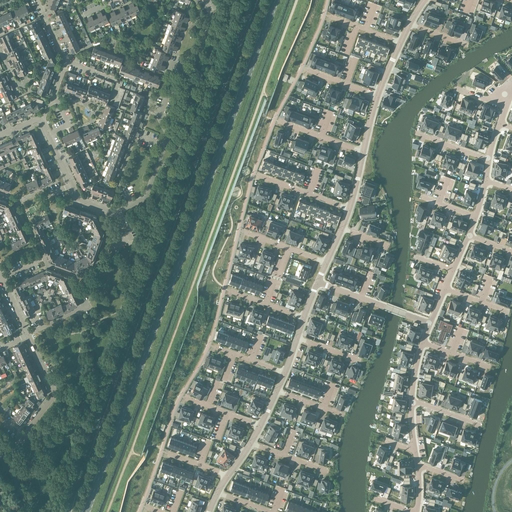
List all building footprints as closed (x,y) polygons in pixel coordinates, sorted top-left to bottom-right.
[(330,6),(329,9),(330,9),(329,10),(335,12),(339,1),(335,0),(333,0),(332,2),(331,5),(331,6),(330,6)] [(403,3),(402,7),(409,9),(410,5),(414,7),(416,1),(413,0),(404,0),(404,4),(403,3)] [(479,4),(476,10),(485,13),(486,11),(489,1),(487,0),(483,0),(482,2),(482,3),(482,4),(481,5),(479,4)] [(57,5),(48,1),(47,4),(49,4),(48,7),(52,9),(55,10),(57,5)] [(339,1),(335,12),(340,14),(344,3),(339,1)] [(485,13),(490,15),(494,16),(496,10),(493,9),(493,8),(493,7),(494,6),(494,7),(494,6),(495,3),(490,1),(489,1),(486,11),(485,13)] [(23,6),(20,7),(24,15),(29,13),(27,9),(30,7),(27,2),(22,4),(23,6)] [(133,3),(131,4),(136,15),(141,13),(137,5),(135,6),(133,3)] [(344,3),(340,14),(345,16),(349,5),(344,3)] [(130,8),(128,9),(131,17),(136,15),(131,4),(129,5),(130,8)] [(349,5),(345,16),(350,17),(350,18),(354,7),(349,5)] [(498,10),(495,16),(498,17),(498,18),(504,21),(505,20),(509,8),(505,6),(504,7),(502,6),(501,11),(498,10)] [(17,7),(15,8),(19,18),(24,15),(20,7),(18,9),(17,7)] [(124,7),(122,8),(127,19),(131,17),(128,9),(125,10),(124,7)] [(354,7),(350,18),(355,20),(357,15),(360,16),(363,8),(360,7),(359,8),(354,7)] [(13,10),(11,12),(14,20),(19,18),(15,8),(13,9),(13,10)] [(121,12),(119,13),(122,21),(127,19),(122,8),(119,9),(121,12)] [(7,11),(5,12),(9,22),(10,22),(11,22),(12,22),(14,22),(14,20),(11,12),(8,13),(7,11)] [(115,11),(112,12),(118,23),(122,21),(119,13),(116,15),(115,11)] [(177,11),(175,16),(188,20),(189,18),(184,16),(185,14),(177,11)] [(426,12),(423,17),(426,19),(425,23),(430,25),(435,13),(429,11),(428,13),(426,12)] [(4,15),(1,16),(5,25),(5,24),(6,24),(7,25),(9,24),(9,22),(5,12),(3,13),(4,15)] [(55,19),(56,21),(65,17),(63,12),(58,14),(55,15),(56,18),(55,19)] [(101,12),(99,13),(104,24),(109,22),(106,14),(103,15),(101,12)] [(118,23),(112,12),(110,13),(112,17),(109,18),(113,26),(118,23)] [(99,17),(96,19),(100,26),(104,24),(99,13),(97,14),(99,17)] [(389,15),(387,21),(400,25),(399,25),(401,20),(397,18),(398,15),(392,13),(391,16),(389,15)] [(435,13),(430,25),(436,27),(437,23),(440,24),(442,18),(440,17),(440,15),(435,13)] [(92,16),(90,17),(95,28),(100,26),(96,19),(94,20),(92,16)] [(58,22),(60,25),(67,21),(65,17),(56,21),(57,23),(58,22)] [(95,28),(90,17),(88,18),(89,22),(87,23),(90,31),(95,28)] [(448,20),(445,27),(449,28),(449,29),(448,32),(449,33),(452,35),(453,34),(457,24),(458,24),(459,21),(453,19),(452,22),(448,20)] [(29,24),(32,29),(40,26),(38,21),(38,20),(37,21),(29,24)] [(173,20),(171,25),(185,30),(185,28),(181,26),(182,23),(173,20)] [(59,28),(60,30),(69,26),(67,21),(60,25),(61,27),(59,28)] [(387,21),(385,26),(387,27),(386,31),(392,33),(393,29),(398,31),(400,25),(387,21)] [(472,23),(470,31),(473,32),(470,38),(473,39),(478,41),(479,39),(480,40),(482,35),(480,35),(482,30),(475,27),(476,24),(472,23)] [(457,24),(453,34),(454,35),(454,34),(459,36),(460,33),(461,32),(464,33),(466,27),(458,24),(457,24)] [(32,29),(34,34),(42,30),(40,26),(32,29)] [(63,32),(64,34),(72,31),(69,26),(60,30),(61,32),(63,32)] [(325,29),(323,35),(325,36),(324,39),(330,41),(330,40),(335,28),(329,26),(328,28),(328,30),(325,29)] [(335,28),(330,40),(336,42),(337,40),(339,41),(342,35),(339,34),(339,33),(340,30),(335,28)] [(34,34),(36,39),(44,35),(42,30),(34,34)] [(170,30),(168,35),(181,40),(182,37),(177,36),(178,33),(170,30)] [(63,37),(65,40),(74,35),(72,31),(64,34),(65,37),(63,37)] [(0,40),(1,43),(10,39),(7,34),(0,37),(0,40)] [(36,39),(39,44),(47,40),(44,35),(36,39)] [(67,41),(68,43),(76,40),(74,35),(65,40),(66,42),(67,41)] [(412,35),(408,49),(413,51),(415,47),(417,48),(420,43),(417,42),(418,37),(412,35)] [(361,47),(364,39),(358,37),(355,45),(361,47)] [(1,48),(2,49),(12,44),(10,39),(1,43),(3,46),(2,46),(1,48)] [(166,39),(164,44),(178,49),(178,47),(174,45),(175,43),(166,39)] [(366,49),(369,41),(364,39),(361,47),(366,49)] [(39,44),(41,49),(49,45),(47,40),(39,44)] [(68,47),(69,49),(78,45),(76,40),(68,43),(69,46),(68,47)] [(424,49),(423,52),(429,55),(430,52),(434,54),(436,48),(432,47),(432,45),(433,42),(432,42),(430,41),(431,41),(430,41),(429,41),(429,40),(429,41),(427,40),(427,41),(427,42),(426,42),(426,43),(427,43),(425,46),(424,49)] [(371,51),(374,42),(369,41),(366,49),(371,51)] [(376,53),(379,44),(374,42),(371,51),(376,53)] [(6,53),(14,49),(12,44),(2,49),(2,50),(4,51),(4,50),(6,53)] [(178,49),(164,44),(163,49),(171,52),(172,50),(177,51),(178,49)] [(381,55),(384,46),(379,44),(376,53),(381,55)] [(41,49),(43,54),(51,50),(49,45),(41,49)] [(78,45),(69,49),(70,51),(71,50),(73,53),(80,49),(78,45)] [(389,48),(384,46),(381,55),(386,56),(389,48)] [(91,55),(96,57),(99,48),(97,47),(97,49),(94,48),(91,55)] [(439,48),(437,55),(443,57),(442,59),(450,61),(452,58),(454,58),(455,54),(453,54),(455,50),(447,47),(445,51),(439,48)] [(9,54),(10,57),(19,53),(16,48),(14,49),(6,53),(7,55),(9,54)] [(157,49),(155,54),(169,59),(169,57),(165,55),(166,52),(157,49)] [(45,59),(47,58),(53,55),(51,50),(43,54),(45,59)] [(101,59),(106,61),(109,51),(107,50),(106,52),(104,51),(101,59)] [(7,62),(8,64),(21,58),(19,53),(10,57),(12,60),(7,62)] [(312,53),(310,59),(312,60),(311,65),(316,67),(320,56),(315,54),(312,53)] [(110,63),(115,64),(119,55),(116,54),(116,56),(113,55),(110,63)] [(48,63),(46,66),(53,69),(55,64),(54,61),(56,60),(53,55),(47,58),(49,63),(48,63)] [(320,56),(316,67),(321,69),(325,58),(320,56)] [(13,64),(15,67),(23,63),(21,58),(8,64),(9,66),(13,64)] [(325,58),(321,69),(326,71),(329,62),(330,62),(330,60),(325,58)] [(154,59),(152,64),(165,68),(166,66),(161,64),(162,62),(154,59)] [(406,66),(412,68),(411,70),(415,72),(416,70),(417,70),(420,71),(422,66),(419,64),(420,62),(414,59),(414,60),(414,59),(413,62),(409,61),(408,63),(407,63),(406,66)] [(329,62),(326,71),(331,72),(331,73),(334,64),(330,62),(329,62)] [(499,80),(505,75),(500,70),(503,68),(497,62),(495,64),(496,66),(491,71),(499,80)] [(12,72),(13,74),(25,68),(23,63),(15,67),(16,70),(12,72)] [(119,73),(124,75),(128,65),(126,64),(125,66),(122,65),(119,73)] [(165,68),(152,64),(150,69),(158,72),(159,69),(164,71),(165,68)] [(334,64),(331,73),(336,75),(338,69),(341,71),(343,65),(340,64),(339,66),(334,64)] [(366,68),(364,74),(376,78),(376,77),(377,77),(378,74),(378,73),(375,72),(374,71),(375,67),(370,65),(368,69),(366,68)] [(46,66),(45,72),(53,75),(55,69),(53,69),(46,66)] [(25,68),(13,74),(14,76),(18,74),(19,77),(28,73),(25,68)] [(129,77),(134,78),(137,69),(135,68),(135,69),(132,68),(129,77)] [(139,80),(144,82),(147,72),(145,71),(144,73),(142,72),(139,80)] [(45,72),(43,77),(51,80),(53,75),(45,72)] [(400,75),(396,74),(396,76),(395,76),(393,80),(404,84),(406,78),(406,77),(407,74),(401,72),(400,75)] [(364,74),(362,80),(364,80),(363,83),(369,85),(370,82),(371,83),(374,84),(376,78),(364,74)] [(148,84),(153,85),(157,76),(154,75),(154,76),(151,75),(148,84)] [(491,79),(488,78),(487,80),(475,76),(472,84),(484,88),(486,84),(489,85),(491,79)] [(0,81),(0,87),(7,84),(6,81),(10,79),(9,77),(0,81)] [(43,77),(41,82),(49,85),(51,80),(43,77)] [(300,81),(298,87),(302,89),(301,91),(306,93),(311,81),(306,79),(305,81),(304,83),(300,81)] [(404,84),(393,80),(392,85),(391,87),(395,89),(394,92),(400,94),(401,91),(402,91),(404,84)] [(311,81),(306,93),(314,97),(318,89),(315,88),(316,87),(317,84),(311,81)] [(41,82),(39,87),(47,90),(49,85),(41,82)] [(64,92),(70,94),(73,85),(68,83),(67,86),(64,92)] [(0,87),(0,89),(1,92),(14,87),(13,85),(9,87),(7,84),(0,87)] [(87,95),(92,97),(96,86),(90,84),(88,91),(87,95)] [(78,87),(73,85),(70,94),(75,95),(78,87)] [(92,97),(97,99),(100,90),(101,88),(96,86),(92,97)] [(1,92),(4,97),(12,94),(11,91),(15,89),(14,87),(1,92)] [(47,90),(39,87),(37,92),(45,95),(47,90)] [(75,95),(80,97),(83,89),(78,87),(75,95)] [(325,91),(323,97),(326,98),(324,101),(330,103),(335,90),(329,88),(328,91),(328,92),(325,91)] [(85,99),(87,95),(88,91),(83,89),(80,97),(85,99)] [(97,99),(102,101),(105,92),(100,90),(97,99)] [(335,90),(330,103),(336,105),(337,102),(340,103),(342,97),(339,96),(340,95),(341,92),(335,90)] [(105,92),(102,101),(107,103),(110,94),(105,92)] [(442,100),(440,106),(447,108),(448,105),(451,106),(453,100),(450,99),(451,96),(449,96),(449,95),(448,95),(448,94),(448,95),(446,94),(445,94),(444,93),(443,96),(442,95),(441,99),(442,100)] [(12,94),(4,97),(6,102),(19,97),(18,94),(13,96),(12,94)] [(136,94),(134,99),(143,102),(145,97),(136,94)] [(382,102),(381,105),(382,105),(381,106),(392,110),(394,105),(398,107),(401,99),(390,95),(388,100),(384,99),(383,102),(382,102)] [(345,98),(342,106),(346,107),(349,108),(348,112),(352,114),(354,110),(359,98),(358,98),(353,96),(352,99),(351,100),(349,99),(345,98)] [(359,98),(354,110),(360,112),(361,110),(365,112),(367,105),(363,104),(363,103),(364,100),(363,99),(364,99),(360,97),(360,98),(359,98)] [(36,103),(32,105),(31,105),(35,112),(40,109),(39,107),(41,106),(43,101),(37,98),(36,102),(36,103)] [(457,103),(455,109),(458,110),(458,111),(464,113),(464,112),(468,100),(464,98),(464,100),(462,99),(460,104),(457,103)] [(134,99),(132,104),(141,107),(143,102),(134,99)] [(468,100),(464,112),(472,115),(475,109),(472,108),(473,103),(472,103),(472,101),(468,100)] [(31,103),(26,106),(31,116),(32,115),(32,114),(32,113),(35,112),(31,105),(32,105),(31,103)] [(107,104),(105,109),(113,112),(114,109),(116,110),(118,108),(119,106),(113,104),(113,106),(107,104)] [(130,109),(135,111),(139,112),(141,107),(132,104),(130,109)] [(478,110),(476,116),(479,117),(479,118),(485,120),(489,108),(488,108),(489,107),(483,105),(481,111),(478,110)] [(26,106),(21,108),(25,116),(28,115),(28,116),(29,116),(31,116),(26,106)] [(286,106),(284,112),(287,113),(285,118),(290,120),(293,111),(294,111),(294,109),(289,107),(286,106)] [(489,108),(485,120),(491,122),(492,119),(494,116),(493,116),(495,109),(490,107),(490,108),(489,108)] [(21,108),(16,110),(21,120),(22,120),(22,118),(22,117),(25,116),(21,108)] [(105,109),(103,114),(111,117),(113,112),(105,109)] [(16,110),(11,112),(15,121),(18,119),(18,120),(20,121),(21,120),(16,110)] [(298,113),(295,121),(300,123),(304,112),(299,110),(298,112),(298,113)] [(135,111),(133,116),(141,119),(143,113),(139,112),(135,111)] [(293,111),(290,120),(295,121),(298,113),(298,112),(294,111),(293,111)] [(15,121),(11,112),(6,115),(11,125),(12,124),(13,123),(12,122),(15,121)] [(304,112),(300,123),(305,125),(309,114),(304,112)] [(103,114),(101,119),(109,123),(111,117),(103,114)] [(309,114),(305,125),(311,127),(313,122),(315,123),(317,117),(315,116),(309,114)] [(133,116),(131,121),(139,124),(141,119),(133,116)] [(423,116),(420,122),(423,123),(421,129),(425,131),(425,130),(427,131),(432,118),(426,116),(426,117),(423,116)] [(432,118),(427,131),(431,133),(432,132),(434,132),(436,127),(439,129),(441,123),(438,122),(438,121),(432,118)] [(109,123),(101,119),(99,125),(101,126),(107,128),(109,123)] [(348,123),(346,129),(359,134),(360,129),(361,127),(353,124),(354,121),(348,119),(347,122),(348,123)] [(131,121),(129,126),(137,129),(139,124),(131,121)] [(448,123),(443,136),(448,138),(450,138),(454,126),(448,123)] [(129,126),(127,131),(136,134),(137,129),(129,126)] [(454,126),(450,138),(451,139),(456,141),(461,128),(454,126)] [(98,127),(93,129),(97,137),(102,135),(99,130),(98,127)] [(90,131),(88,131),(92,140),(97,137),(93,129),(90,131)] [(342,135),(341,138),(347,140),(348,137),(356,140),(356,138),(357,138),(359,134),(346,129),(343,136),(342,135)] [(78,130),(73,132),(76,141),(82,138),(78,130)] [(127,131),(124,130),(123,133),(124,133),(123,135),(134,139),(135,136),(136,137),(137,134),(136,134),(127,131)] [(88,131),(86,132),(83,134),(87,142),(92,140),(88,131)] [(278,131),(274,144),(280,146),(281,143),(284,144),(285,138),(283,137),(283,136),(284,133),(283,133),(283,132),(279,131),(279,132),(278,131)] [(474,134),(473,137),(474,138),(486,142),(486,141),(487,141),(489,136),(486,135),(487,133),(482,131),(482,133),(476,132),(475,134),(474,134)] [(16,136),(17,138),(19,143),(20,143),(27,140),(28,142),(30,141),(33,148),(34,148),(39,146),(41,145),(38,140),(36,141),(33,133),(31,134),(30,132),(22,135),(21,133),(16,136)] [(73,132),(68,135),(72,143),(76,141),(73,132)] [(72,143),(68,135),(63,137),(65,143),(66,145),(72,143)] [(126,144),(128,145),(129,143),(127,142),(128,139),(117,135),(115,140),(126,144)] [(17,138),(12,140),(16,148),(21,145),(20,143),(19,143),(17,138)] [(293,141),(291,147),(293,148),(293,150),(298,152),(303,140),(297,138),(296,141),(295,142),(293,141)] [(474,138),(472,143),(484,148),(484,146),(485,146),(486,143),(486,142),(474,138)] [(12,140),(7,142),(12,152),(17,149),(16,148),(12,140)] [(113,145),(125,149),(126,144),(115,140),(113,145)] [(303,140),(298,152),(304,154),(305,152),(307,153),(309,147),(307,146),(307,145),(308,142),(303,140)] [(2,144),(7,154),(12,152),(7,142),(2,144)] [(111,150),(124,155),(125,153),(123,152),(125,149),(113,145),(111,150)] [(418,149),(416,155),(425,158),(425,159),(429,148),(428,147),(428,146),(425,145),(424,146),(423,145),(421,150),(418,149)] [(41,151),(39,146),(34,148),(33,148),(31,149),(33,154),(41,151)] [(317,150),(315,155),(323,158),(324,158),(327,148),(322,146),(321,149),(320,151),(317,150)] [(425,158),(424,159),(430,162),(435,149),(430,147),(429,148),(425,159),(425,158)] [(323,158),(322,161),(332,164),(335,156),(331,154),(332,153),(333,150),(327,148),(324,158),(323,158)] [(124,155),(111,150),(110,155),(112,156),(121,159),(122,156),(123,157),(124,155)] [(43,155),(41,151),(33,154),(36,159),(43,155)] [(69,158),(71,163),(79,159),(77,154),(69,158)] [(446,155),(442,166),(448,169),(448,167),(452,156),(448,154),(448,155),(446,155)] [(46,160),(43,155),(36,159),(38,164),(46,160)] [(339,158),(337,163),(341,165),(342,163),(346,165),(346,163),(349,164),(348,166),(351,167),(352,165),(353,165),(354,159),(355,159),(354,159),(345,155),(343,159),(342,159),(340,158),(339,158)] [(112,156),(110,161),(119,164),(121,159),(112,156)] [(452,156),(448,167),(454,169),(457,159),(455,158),(456,157),(452,156)] [(71,163),(73,168),(82,164),(79,159),(71,163)] [(48,165),(46,160),(38,164),(40,169),(43,168),(42,168),(48,165)] [(106,165),(109,167),(117,170),(118,167),(120,167),(121,165),(119,164),(110,161),(108,160),(106,165)] [(264,160),(261,168),(266,170),(269,162),(264,160)] [(269,162),(266,170),(271,172),(274,164),(269,162)] [(469,163),(464,174),(470,177),(471,176),(470,176),(475,164),(471,162),(470,163),(469,163)] [(50,164),(48,165),(42,168),(43,168),(46,175),(43,176),(45,178),(38,182),(37,182),(40,187),(39,187),(40,189),(46,187),(45,185),(52,181),(51,179),(54,178),(50,171),(52,170),(50,164)] [(73,168),(76,173),(84,169),(82,164),(73,168)] [(274,164),(271,172),(276,174),(279,166),(274,164)] [(475,164),(470,176),(471,176),(476,178),(480,167),(478,166),(479,165),(475,164)] [(279,166),(276,174),(281,176),(284,167),(279,166)] [(109,167),(107,172),(115,175),(117,170),(109,167)] [(284,167),(281,176),(286,178),(289,169),(284,167)] [(494,168),(494,175),(500,176),(499,177),(503,177),(504,176),(507,177),(508,170),(506,170),(494,168)] [(76,173),(78,178),(86,174),(84,169),(76,173)] [(289,169),(286,178),(291,180),(294,171),(289,169)] [(294,171),(291,180),(296,181),(299,173),(294,171)] [(115,175),(107,172),(105,177),(113,180),(115,175)] [(299,173),(296,181),(302,183),(305,175),(299,173)] [(78,178),(80,183),(87,179),(87,180),(89,179),(86,174),(78,178)] [(418,175),(416,181),(418,182),(416,187),(421,189),(421,187),(430,190),(433,191),(435,185),(424,180),(425,178),(418,175)] [(35,189),(39,187),(40,187),(37,182),(38,182),(36,179),(31,182),(35,189)] [(86,190),(91,191),(93,185),(90,184),(89,184),(87,180),(87,179),(80,183),(83,188),(85,187),(86,190)] [(336,181),(335,187),(347,190),(347,187),(348,187),(349,184),(336,181)] [(6,182),(3,190),(8,192),(11,184),(6,182)] [(30,192),(35,189),(31,182),(26,184),(30,192)] [(375,185),(365,182),(361,194),(365,195),(364,197),(361,204),(364,204),(368,204),(370,199),(369,199),(370,197),(375,185)] [(90,193),(95,195),(99,187),(93,185),(91,191),(90,193)] [(265,187),(263,187),(258,185),(255,197),(262,198),(265,187)] [(95,195),(100,197),(104,189),(99,187),(95,195)] [(265,187),(262,198),(268,200),(271,189),(266,187),(266,188),(265,187)] [(335,187),(333,194),(346,197),(347,194),(346,193),(347,190),(335,187)] [(100,197),(106,199),(109,190),(104,189),(100,197)] [(109,190),(106,199),(111,201),(114,192),(109,190)] [(466,191),(465,197),(475,200),(477,194),(466,191)] [(492,203),(491,205),(497,207),(501,194),(498,193),(497,194),(495,194),(493,199),(492,199),(491,202),(492,203)] [(287,195),(284,194),(283,195),(281,194),(280,199),(277,198),(275,204),(278,205),(278,204),(283,206),(287,195)] [(501,194),(497,207),(502,210),(507,198),(505,197),(505,196),(501,194)] [(287,195),(283,206),(289,208),(288,209),(292,210),(294,204),(291,203),(293,198),(291,197),(291,196),(287,195)] [(465,197),(463,203),(464,203),(464,204),(467,205),(467,204),(474,206),(475,200),(465,197)] [(299,200),(296,209),(301,211),(304,202),(299,201),(299,200)] [(12,204),(7,202),(4,210),(5,210),(5,211),(13,208),(12,205),(12,204)] [(304,202),(301,211),(306,213),(310,204),(304,202)] [(310,204),(306,213),(312,214),(315,206),(310,204)] [(63,213),(68,215),(71,207),(66,205),(63,213)] [(315,206),(312,214),(317,216),(320,208),(315,206)] [(368,208),(360,209),(360,212),(360,213),(361,217),(364,216),(364,217),(364,216),(366,216),(366,220),(376,219),(374,219),(373,213),(376,213),(376,212),(375,212),(374,212),(374,206),(368,206),(368,208)] [(418,213),(416,219),(422,222),(422,221),(425,222),(427,216),(424,215),(426,209),(418,206),(416,212),(418,213)] [(68,215),(73,217),(76,209),(71,207),(68,215)] [(15,213),(13,208),(5,211),(7,216),(15,213)] [(320,208),(317,216),(322,218),(325,210),(320,208)] [(73,217),(78,219),(81,211),(76,209),(73,217)] [(325,210),(322,218),(327,220),(330,212),(325,210)] [(78,219),(83,221),(86,212),(81,211),(78,219)] [(429,216),(427,223),(435,226),(440,213),(436,211),(436,213),(434,212),(432,217),(429,216)] [(83,221),(88,222),(91,214),(86,212),(83,221)] [(330,212),(327,220),(332,222),(335,214),(330,212)] [(17,217),(15,213),(7,216),(10,221),(17,217)] [(440,213),(435,226),(441,228),(441,227),(444,228),(446,222),(444,221),(445,216),(444,216),(444,214),(440,213)] [(89,223),(90,224),(97,220),(96,217),(96,216),(91,214),(88,222),(89,223)] [(335,214),(332,222),(337,224),(340,215),(335,214)] [(38,240),(40,239),(46,236),(45,236),(42,229),(45,228),(43,226),(51,222),(48,215),(42,217),(43,219),(36,223),(37,225),(34,226),(38,234),(36,234),(38,240)] [(20,222),(17,217),(10,221),(12,226),(20,222)] [(259,219),(253,217),(249,228),(255,230),(259,219)] [(482,217),(481,223),(481,224),(493,228),(495,222),(482,217)] [(449,221),(447,227),(450,228),(449,230),(456,233),(457,231),(461,220),(460,220),(458,219),(457,220),(456,219),(455,219),(454,218),(453,220),(452,223),(449,221)] [(255,230),(259,232),(259,231),(261,231),(263,226),(266,227),(268,221),(265,220),(264,221),(259,219),(255,230)] [(90,224),(92,229),(100,225),(97,220),(90,224)] [(277,225),(272,223),(273,221),(270,220),(267,226),(270,227),(268,233),(274,235),(277,225)] [(461,220),(457,231),(463,233),(466,225),(467,225),(466,224),(467,223),(465,223),(465,222),(463,222),(463,221),(461,220)] [(22,227),(20,222),(12,226),(14,231),(17,230),(22,227)] [(370,224),(367,232),(377,235),(380,228),(381,225),(377,223),(376,226),(370,224)] [(480,224),(479,228),(480,228),(479,229),(485,232),(488,234),(488,233),(491,234),(493,228),(481,224),(481,225),(480,224)] [(92,229),(94,234),(102,230),(100,225),(92,229)] [(277,225),(274,235),(279,237),(282,231),(285,232),(287,226),(283,225),(283,227),(277,225)] [(24,226),(22,227),(17,230),(20,237),(17,238),(19,240),(11,244),(14,251),(20,249),(19,247),(26,243),(25,241),(28,240),(25,234),(24,232),(26,232),(24,226)] [(296,231),(291,229),(291,228),(288,227),(286,232),(289,234),(287,238),(289,239),(288,240),(292,242),(296,231)] [(94,235),(94,236),(102,238),(104,233),(103,233),(102,230),(94,234),(94,235)] [(292,242),(296,243),(296,242),(298,243),(300,238),(303,239),(305,233),(302,232),(301,233),(296,231),(292,242)] [(421,238),(417,248),(424,251),(427,243),(430,244),(434,234),(430,233),(430,235),(420,231),(418,237),(421,238)] [(40,239),(42,244),(50,240),(48,235),(45,236),(46,236),(40,239)] [(316,241),(327,246),(328,243),(327,242),(328,240),(319,235),(316,241)] [(94,236),(92,241),(100,244),(102,238),(94,236)] [(42,244),(45,249),(53,245),(50,240),(42,244)] [(314,240),(312,247),(314,248),(313,249),(317,250),(317,249),(323,252),(324,249),(325,250),(327,246),(316,241),(314,240)] [(351,256),(354,248),(351,246),(351,245),(352,242),(346,240),(342,252),(351,256)] [(92,241),(90,246),(98,249),(100,244),(92,241)] [(237,249),(235,255),(238,255),(238,256),(244,258),(248,245),(247,245),(245,244),(246,244),(241,243),(240,249),(237,249)] [(444,244),(441,249),(454,255),(456,251),(455,250),(455,249),(444,244)] [(45,249),(47,253),(55,250),(53,245),(45,249)] [(248,245),(244,258),(251,260),(251,259),(254,259),(255,253),(252,253),(254,247),(252,247),(252,246),(248,245)] [(90,246),(89,251),(97,254),(98,249),(90,246)] [(369,248),(364,246),(362,249),(362,250),(358,249),(355,257),(365,260),(369,247),(369,248)] [(470,256),(469,259),(475,261),(479,248),(478,248),(477,248),(476,247),(473,246),(471,253),(470,252),(469,256),(470,256)] [(374,261),(376,255),(373,254),(374,252),(375,249),(369,247),(365,260),(370,262),(371,260),(374,261)] [(479,248),(475,261),(481,263),(481,262),(484,263),(486,257),(483,256),(485,251),(483,250),(481,249),(479,248)] [(441,249),(439,255),(442,257),(442,258),(445,259),(446,258),(451,261),(454,255),(441,249)] [(47,253),(49,258),(57,255),(55,250),(47,253)] [(89,251),(87,256),(95,259),(97,254),(89,251)] [(258,255),(256,261),(265,264),(265,263),(269,252),(265,251),(265,252),(263,251),(261,256),(258,255)] [(269,252),(265,263),(270,265),(270,266),(273,267),(275,261),(272,260),(274,255),(272,254),(273,253),(269,252)] [(488,258),(486,264),(489,265),(488,266),(494,268),(499,255),(495,254),(494,255),(493,254),(491,259),(488,258)] [(50,262),(55,264),(58,256),(57,256),(57,255),(49,258),(50,261),(50,262)] [(387,255),(386,255),(385,257),(384,259),(381,257),(378,265),(387,269),(388,266),(389,266),(390,263),(391,259),(391,258),(392,258),(392,257),(391,257),(392,257),(391,256),(390,256),(389,256),(389,255),(389,256),(387,255)] [(499,255),(494,268),(500,270),(500,269),(503,270),(505,265),(502,263),(504,259),(502,258),(503,257),(499,255)] [(55,264),(60,266),(64,258),(58,256),(55,264)] [(86,257),(85,257),(89,265),(92,264),(93,264),(95,259),(87,256),(86,257)] [(85,257),(80,259),(84,267),(89,265),(85,257)] [(60,266),(66,268),(69,260),(64,258),(60,266)] [(80,259),(76,262),(79,269),(84,267),(80,259)] [(66,268),(71,270),(74,262),(69,260),(66,268)] [(74,262),(71,270),(76,272),(76,271),(79,269),(76,262),(75,262),(74,262)] [(303,265),(298,278),(305,281),(310,267),(303,265)] [(420,266),(416,278),(422,280),(426,268),(425,268),(420,266)] [(422,280),(421,281),(428,283),(433,270),(428,269),(426,268),(422,280)] [(48,279),(49,279),(52,271),(46,269),(46,270),(43,271),(47,279),(48,279)] [(335,282),(339,271),(334,269),(332,272),(331,274),(332,274),(331,276),(329,275),(328,278),(330,279),(330,280),(335,282)] [(460,271),(458,276),(459,276),(458,277),(469,282),(470,283),(473,277),(468,275),(469,271),(465,270),(464,273),(460,271)] [(42,281),(47,279),(43,271),(38,274),(42,281)] [(49,279),(54,281),(57,273),(52,271),(49,279)] [(340,284),(344,273),(339,271),(335,282),(340,284)] [(54,281),(59,283),(62,275),(57,273),(54,281)] [(345,285),(349,274),(344,273),(340,284),(345,285)] [(37,284),(42,281),(38,274),(33,276),(37,284)] [(232,274),(229,282),(234,284),(237,276),(232,274)] [(350,287),(354,276),(349,274),(345,285),(350,287)] [(60,283),(60,284),(68,281),(67,278),(67,277),(62,275),(59,283),(60,283)] [(24,287),(31,284),(28,278),(29,278),(28,276),(22,279),(23,281),(16,284),(17,286),(15,287),(18,295),(16,296),(19,301),(21,300),(20,300),(26,298),(26,297),(22,290),(25,289),(24,287)] [(32,286),(37,284),(33,276),(29,278),(28,278),(31,284),(32,286)] [(237,276),(234,284),(239,286),(242,278),(237,276)] [(287,276),(285,281),(299,286),(301,281),(287,276)] [(360,285),(363,277),(360,276),(359,278),(354,276),(350,287),(355,289),(357,284),(360,285)] [(457,278),(456,281),(456,283),(461,285),(461,286),(464,288),(464,287),(466,288),(469,282),(458,277),(458,278),(457,278)] [(242,278),(239,286),(245,288),(248,280),(242,278)] [(248,280),(245,288),(250,290),(253,282),(248,280)] [(60,284),(62,289),(70,285),(68,281),(60,284)] [(253,282),(250,290),(255,292),(258,283),(253,282)] [(258,283),(255,292),(260,294),(263,285),(258,283)] [(377,291),(379,292),(378,296),(384,298),(387,289),(387,288),(388,286),(382,284),(381,286),(378,285),(376,291),(377,291)] [(65,294),(67,293),(73,290),(72,290),(70,285),(62,289),(65,294)] [(69,303),(62,307),(65,312),(64,312),(65,314),(71,312),(70,310),(77,306),(76,304),(78,303),(75,296),(77,295),(74,289),(72,290),(73,290),(67,293),(71,300),(68,301),(69,303)] [(291,296),(291,297),(301,300),(302,297),(303,298),(304,294),(293,290),(291,296)] [(504,292),(499,290),(499,293),(496,292),(494,297),(497,298),(496,301),(509,306),(511,299),(502,296),(504,292)] [(321,295),(320,294),(320,295),(319,296),(319,297),(318,300),(318,301),(317,303),(317,304),(316,307),(325,310),(328,302),(324,301),(326,297),(325,296),(323,296),(323,295),(322,295),(321,295)] [(28,296),(26,297),(26,298),(20,300),(21,300),(23,305),(31,301),(28,296)] [(289,296),(287,302),(291,304),(291,305),(295,306),(296,305),(299,307),(301,304),(300,303),(301,300),(291,297),(291,296),(289,296)] [(422,296),(419,302),(431,306),(433,302),(432,302),(433,300),(422,296)] [(339,314),(343,302),(338,300),(336,304),(333,303),(330,311),(339,314)] [(450,301),(447,311),(452,313),(456,302),(452,300),(452,301),(450,301)] [(33,306),(31,301),(23,305),(25,310),(33,306)] [(225,303),(222,313),(232,316),(235,304),(229,302),(229,304),(225,303)] [(347,317),(350,309),(347,308),(349,304),(343,302),(339,314),(347,317)] [(419,302),(416,311),(422,313),(423,310),(429,313),(431,306),(419,302)] [(452,313),(451,315),(457,317),(458,316),(461,317),(463,311),(460,310),(462,305),(460,304),(460,303),(456,302),(452,313)] [(61,304),(56,307),(60,314),(64,312),(65,312),(62,307),(61,304)] [(235,304),(232,316),(242,319),(245,308),(241,307),(241,305),(235,304)] [(35,311),(33,306),(25,310),(27,315),(35,311)] [(56,307),(51,309),(55,317),(60,314),(56,307)] [(465,312),(462,318),(465,319),(465,320),(471,322),(475,309),(472,307),(471,308),(469,308),(467,313),(465,312)] [(253,308),(249,321),(255,323),(256,321),(255,321),(259,310),(253,308)] [(55,317),(51,309),(46,311),(50,319),(55,317)] [(366,311),(360,309),(358,313),(355,312),(352,320),(361,323),(366,311)] [(475,309),(471,322),(476,324),(477,323),(480,324),(482,318),(479,317),(481,312),(479,311),(479,310),(475,309)] [(259,310),(255,321),(256,321),(261,323),(260,324),(264,325),(266,320),(263,318),(265,313),(263,313),(264,312),(259,310)] [(368,321),(369,322),(369,321),(381,326),(382,326),(384,318),(385,318),(384,318),(380,316),(376,315),(372,313),(371,313),(371,314),(368,321)] [(269,315),(266,323),(271,325),(274,317),(273,317),(272,316),(269,315)] [(0,319),(0,325),(7,323),(6,320),(10,318),(9,316),(0,319)] [(490,316),(486,328),(490,330),(492,331),(492,330),(497,318),(494,317),(492,316),(492,317),(490,316)] [(274,317),(271,325),(276,327),(279,319),(279,318),(279,319),(277,318),(278,318),(277,318),(274,317)] [(497,318),(492,330),(501,333),(503,327),(500,326),(503,320),(499,318),(498,318),(497,318)] [(279,319),(276,327),(281,329),(284,321),(281,320),(282,320),(281,319),(281,320),(280,319),(279,319)] [(309,324),(309,325),(321,330),(324,324),(311,319),(309,324)] [(450,332),(453,324),(449,323),(443,320),(440,319),(437,328),(442,329),(438,339),(440,340),(443,341),(445,336),(447,331),(447,330),(450,331),(450,332)] [(284,321),(281,329),(286,331),(290,323),(289,322),(288,322),(287,322),(284,321)] [(0,325),(0,326),(2,331),(13,325),(12,323),(8,325),(7,323),(0,325)] [(290,323),(286,331),(292,333),(295,325),(292,323),(291,323),(290,323)] [(13,325),(2,331),(4,336),(16,330),(13,325)] [(308,327),(306,331),(319,336),(321,330),(309,325),(308,327)] [(410,325),(407,334),(408,335),(408,334),(413,336),(418,338),(418,337),(419,337),(420,334),(419,334),(420,332),(415,330),(416,327),(410,325)] [(218,331),(215,339),(220,341),(223,333),(218,331)] [(340,332),(336,345),(340,347),(342,347),(347,334),(340,332)] [(223,333),(220,341),(225,343),(228,334),(223,333)] [(228,334),(225,343),(230,345),(233,336),(228,334)] [(347,334),(342,347),(344,348),(343,348),(348,350),(349,346),(351,346),(352,342),(351,341),(353,337),(347,334)] [(408,335),(406,340),(409,341),(408,344),(413,345),(413,343),(416,344),(418,339),(418,338),(413,336),(408,334),(408,335)] [(233,336),(230,345),(235,346),(238,338),(233,336)] [(238,338),(235,346),(241,348),(244,340),(238,338)] [(361,338),(359,345),(362,346),(359,354),(363,355),(364,355),(367,356),(371,345),(364,342),(365,340),(361,338)] [(468,339),(465,345),(468,346),(467,351),(468,352),(468,353),(472,354),(476,341),(471,339),(471,340),(468,339)] [(244,340),(241,348),(246,350),(249,342),(244,340)] [(476,341),(472,354),(476,356),(476,355),(478,355),(480,350),(483,351),(485,345),(482,344),(482,343),(476,341)] [(13,347),(16,352),(27,347),(25,342),(13,347)] [(13,353),(15,358),(25,353),(24,351),(29,349),(27,347),(16,352),(13,353)] [(486,348),(483,355),(485,355),(492,358),(491,360),(496,362),(499,353),(486,349),(486,348)] [(273,350),(271,356),(274,357),(273,359),(274,359),(274,361),(278,362),(278,361),(279,361),(280,360),(282,360),(283,356),(282,356),(283,351),(277,349),(276,351),(273,350)] [(304,355),(301,361),(304,362),(304,363),(310,365),(314,352),(315,352),(310,350),(310,351),(308,351),(306,356),(304,355)] [(402,351),(400,357),(412,360),(412,359),(413,359),(412,358),(413,357),(414,354),(402,351)] [(314,352),(310,365),(316,367),(320,354),(314,352)] [(18,363),(20,362),(32,356),(31,354),(26,356),(25,353),(15,358),(18,363)] [(427,354),(423,366),(429,368),(430,366),(429,366),(431,361),(433,355),(429,354),(429,355),(427,354)] [(431,361),(429,366),(430,366),(435,368),(434,369),(438,370),(440,364),(437,363),(439,358),(437,358),(438,357),(433,355),(431,361)] [(20,362),(23,367),(30,363),(29,361),(33,359),(32,356),(20,362)] [(207,357),(203,367),(213,370),(213,369),(213,368),(217,359),(211,356),(210,358),(207,357)] [(400,357),(398,363),(410,366),(411,364),(411,362),(412,362),(411,362),(412,360),(400,357)] [(332,358),(327,371),(334,373),(334,372),(334,371),(338,361),(332,358)] [(217,359),(213,368),(213,369),(218,370),(218,372),(222,374),(225,366),(221,365),(223,361),(217,359)] [(338,361),(334,371),(334,372),(340,373),(339,374),(342,376),(345,370),(342,369),(344,364),(342,363),(342,362),(338,360),(338,361)] [(441,366),(439,372),(442,373),(443,372),(448,374),(452,363),(448,362),(448,363),(446,362),(444,367),(441,366)] [(23,367),(25,372),(36,366),(35,363),(31,365),(30,363),(23,367)] [(452,363),(448,374),(453,376),(453,377),(456,378),(458,372),(455,371),(457,366),(456,366),(456,365),(452,363)] [(25,372),(27,376),(34,373),(33,371),(38,369),(36,366),(25,372)] [(348,367),(345,373),(348,374),(348,376),(355,379),(357,374),(357,375),(359,371),(358,371),(359,368),(358,368),(357,368),(356,367),(355,367),(354,366),(354,367),(352,366),(351,368),(348,367)] [(238,367),(235,375),(240,377),(243,369),(241,368),(238,367)] [(461,372),(458,378),(461,379),(462,379),(467,381),(471,370),(470,369),(469,369),(468,369),(465,368),(463,373),(461,372)] [(243,369),(240,377),(245,379),(248,371),(245,370),(243,369)] [(467,381),(476,385),(478,379),(475,378),(477,372),(475,371),(473,371),(471,370),(467,381)] [(248,371),(245,379),(250,381),(253,373),(251,372),(248,371)] [(27,376),(29,381),(41,376),(40,373),(35,375),(34,373),(27,376)] [(253,373),(250,381),(256,383),(256,382),(256,381),(258,375),(258,374),(255,374),(255,373),(253,373)] [(258,375),(256,381),(256,382),(261,383),(264,375),(263,375),(262,374),(259,373),(258,374),(258,375)] [(396,374),(394,381),(408,383),(408,381),(408,380),(408,379),(408,378),(408,376),(407,376),(396,374)] [(480,376),(477,383),(489,387),(493,377),(484,374),(482,377),(480,376)] [(264,375),(261,383),(266,385),(269,377),(266,376),(265,375),(264,375)] [(29,381),(32,386),(39,383),(38,381),(42,379),(41,376),(29,381)] [(269,377),(266,385),(271,387),(272,385),(272,386),(272,385),(274,381),(274,380),(274,379),(271,378),(271,377),(271,378),(270,377),(269,377)] [(290,378),(287,387),(292,389),(295,380),(290,378)] [(194,380),(191,386),(194,387),(194,388),(193,388),(194,389),(193,389),(193,390),(191,393),(197,395),(199,391),(201,386),(202,386),(202,384),(194,380)] [(295,380),(292,389),(297,390),(300,382),(295,380)] [(394,381),(393,388),(404,390),(406,390),(406,388),(406,386),(407,386),(408,384),(408,383),(394,381)] [(300,382),(297,390),(302,392),(306,384),(300,382)] [(32,386),(34,391),(45,386),(44,383),(40,385),(39,383),(32,386)] [(420,384),(420,389),(426,390),(433,391),(434,385),(422,383),(422,384),(420,384)] [(306,384),(302,392),(307,394),(311,386),(306,384)] [(45,386),(34,391),(37,399),(43,396),(42,393),(48,391),(45,386)] [(199,391),(197,395),(197,396),(202,398),(204,395),(204,394),(205,393),(204,393),(205,392),(208,394),(210,388),(207,386),(207,388),(202,386),(201,386),(199,391)] [(311,386),(307,394),(313,396),(316,387),(311,386)] [(316,387),(313,396),(318,398),(321,389),(316,387)] [(420,389),(419,395),(425,396),(424,397),(428,398),(429,397),(432,397),(433,391),(426,390),(420,389)] [(231,395),(225,393),(226,392),(223,391),(220,397),(223,398),(221,403),(223,404),(223,405),(227,406),(231,395)] [(449,393),(445,406),(449,408),(449,407),(451,408),(453,402),(456,395),(449,393)] [(231,395),(227,406),(231,408),(231,407),(233,407),(235,402),(238,403),(240,397),(231,394),(231,395)] [(338,394),(336,400),(339,401),(337,407),(339,408),(342,409),(344,410),(345,406),(346,407),(348,402),(347,401),(348,397),(338,394)] [(453,402),(451,408),(455,410),(455,409),(457,410),(462,398),(456,395),(453,402)] [(250,404),(250,405),(261,410),(263,406),(262,405),(262,404),(258,401),(259,399),(253,396),(252,399),(253,399),(250,404)] [(468,413),(471,414),(477,416),(483,401),(482,401),(470,396),(467,404),(471,405),(469,411),(468,413)] [(29,398),(23,405),(33,413),(37,408),(32,404),(34,402),(29,398)] [(393,398),(392,404),(399,405),(406,407),(406,403),(405,402),(406,400),(402,400),(400,399),(393,398)] [(285,403),(281,414),(287,416),(290,405),(285,403)] [(249,404),(245,412),(251,415),(253,412),(257,415),(258,413),(259,413),(261,410),(250,405),(250,404),(249,404)] [(392,404),(391,410),(403,412),(404,410),(405,410),(406,407),(399,405),(392,404)] [(23,405),(20,409),(26,414),(28,412),(31,415),(33,413),(23,405)] [(287,416),(286,418),(292,420),(292,419),(295,420),(297,414),(294,413),(296,408),(295,407),(295,406),(291,405),(290,405),(287,416)] [(177,412),(175,418),(178,419),(184,421),(186,415),(188,408),(184,407),(184,408),(182,407),(180,412),(177,412)] [(186,415),(184,421),(190,423),(190,422),(193,423),(195,417),(192,416),(193,411),(191,410),(192,409),(188,408),(186,415)] [(20,409),(17,413),(27,421),(29,419),(25,416),(26,414),(20,409)] [(299,415),(297,421),(306,424),(306,422),(310,412),(309,412),(304,410),(303,413),(303,414),(302,415),(302,416),(299,415)] [(310,412),(306,422),(311,424),(311,426),(314,427),(316,421),(313,420),(313,419),(314,419),(314,418),(314,417),(315,414),(310,412)] [(27,421),(17,413),(13,417),(23,425),(27,421)] [(197,418),(195,424),(203,427),(205,421),(208,415),(207,415),(202,413),(201,417),(200,418),(200,419),(197,418)] [(205,421),(203,427),(212,430),(214,424),(211,423),(211,422),(212,422),(211,422),(212,421),(213,417),(208,415),(205,421)] [(438,420),(431,417),(430,419),(429,418),(429,417),(425,417),(425,424),(428,425),(427,427),(435,430),(438,420)] [(324,418),(320,430),(326,433),(327,432),(331,420),(327,418),(326,419),(324,418)] [(394,422),(392,428),(406,431),(406,429),(407,427),(405,426),(406,425),(400,423),(401,420),(395,419),(394,422)] [(331,420),(327,432),(336,435),(338,429),(335,428),(337,422),(333,420),(331,420)] [(448,423),(443,421),(440,429),(451,433),(449,438),(455,440),(458,430),(455,429),(456,426),(451,424),(450,424),(449,423),(448,423)] [(227,429),(225,435),(227,436),(227,437),(233,439),(235,432),(238,426),(233,424),(233,425),(231,425),(230,430),(227,429)] [(270,426),(267,431),(276,436),(281,427),(275,424),(274,428),(270,426)] [(235,432),(233,439),(239,441),(244,428),(238,426),(235,432)] [(392,428),(391,434),(395,435),(394,436),(393,439),(399,441),(400,438),(401,436),(403,436),(404,435),(405,435),(406,431),(392,428)] [(459,434),(457,441),(460,441),(461,440),(465,441),(466,442),(467,442),(469,431),(468,431),(467,431),(466,430),(463,430),(462,435),(459,434)] [(267,431),(264,437),(266,438),(264,441),(273,446),(276,442),(274,441),(276,436),(267,431)] [(466,442),(466,444),(472,446),(472,445),(475,445),(477,439),(474,438),(476,433),(473,432),(471,432),(469,431),(467,442),(466,442)] [(171,437),(168,445),(171,446),(171,447),(172,447),(173,447),(176,439),(171,437)] [(176,439),(173,447),(176,448),(178,449),(181,441),(176,439)] [(181,441),(178,449),(180,450),(183,451),(186,443),(181,441)] [(299,441),(297,446),(300,448),(298,453),(300,453),(300,454),(303,456),(308,445),(308,443),(303,441),(302,442),(299,441)] [(186,443),(183,451),(186,452),(188,453),(191,444),(186,443)] [(191,444),(188,453),(190,453),(190,454),(191,454),(194,455),(197,446),(191,444)] [(303,456),(307,457),(308,456),(310,457),(311,452),(314,453),(316,447),(313,446),(313,447),(308,445),(303,456)] [(379,447),(377,454),(379,454),(377,460),(386,463),(388,457),(385,456),(388,450),(379,447)] [(223,448),(219,454),(230,462),(231,460),(234,456),(223,448)] [(318,448),(317,454),(320,455),(319,461),(327,463),(327,459),(328,459),(329,454),(328,454),(329,450),(318,448)] [(440,452),(433,450),(429,462),(436,464),(438,460),(438,458),(442,459),(444,452),(440,451),(440,452)] [(219,454),(215,459),(227,467),(229,463),(230,462),(219,454)] [(256,455),(251,467),(257,469),(262,456),(258,455),(257,456),(256,455)] [(262,456),(257,469),(263,471),(263,470),(266,471),(268,465),(265,464),(267,459),(265,458),(265,457),(262,456)] [(407,457),(400,457),(401,467),(411,467),(410,460),(407,460),(407,457)] [(454,457),(450,469),(451,469),(451,470),(454,471),(455,471),(456,471),(457,466),(459,462),(460,460),(460,459),(454,457)] [(457,466),(456,471),(456,472),(457,473),(461,474),(463,468),(466,469),(467,468),(470,469),(471,465),(468,464),(469,463),(460,460),(459,462),(457,466)] [(160,468),(160,470),(165,472),(168,463),(167,463),(168,463),(167,463),(166,463),(163,461),(162,463),(160,468)] [(272,467),(270,473),(279,476),(283,464),(277,462),(276,465),(276,466),(276,467),(275,467),(276,467),(275,468),(272,467)] [(168,463),(165,472),(170,474),(173,465),(170,464),(169,464),(168,463)] [(283,464),(279,476),(287,479),(289,473),(286,472),(287,471),(287,470),(289,466),(283,464)] [(173,465),(170,474),(175,475),(178,467),(176,466),(173,465)] [(178,467),(175,475),(180,477),(183,469),(180,468),(178,467)] [(411,467),(401,467),(401,477),(408,477),(408,474),(411,474),(411,467)] [(183,469),(180,477),(185,479),(188,471),(187,470),(186,470),(183,469)] [(301,470),(296,483),(302,486),(307,473),(305,472),(306,472),(301,470)] [(188,471),(185,479),(191,481),(194,473),(191,472),(190,471),(190,472),(188,471)] [(307,473),(302,486),(309,488),(313,475),(309,473),(307,473)] [(194,479),(192,485),(195,486),(195,487),(200,489),(205,476),(201,474),(201,475),(199,475),(197,480),(194,479)] [(205,476),(200,489),(206,491),(206,490),(209,491),(211,485),(208,484),(210,479),(208,478),(209,477),(205,476)] [(428,488),(427,490),(433,493),(438,480),(436,480),(436,479),(436,480),(434,479),(432,478),(429,484),(427,487),(428,488)] [(318,482),(317,488),(320,489),(320,490),(328,492),(328,488),(329,488),(330,484),(329,483),(329,481),(328,481),(326,480),(325,480),(324,481),(322,480),(322,483),(318,482)] [(433,493),(432,496),(438,498),(439,495),(444,482),(441,481),(440,481),(439,481),(438,480),(433,493)] [(233,481),(230,489),(233,491),(234,491),(235,491),(239,483),(233,481)] [(373,481),(370,489),(374,491),(375,489),(384,492),(386,485),(373,481)] [(239,483),(235,491),(238,492),(239,493),(239,492),(241,493),(244,485),(239,483)] [(244,485),(241,493),(242,494),(243,494),(246,495),(249,487),(244,485)] [(400,486),(400,493),(402,493),(413,494),(413,492),(413,491),(413,489),(413,487),(412,487),(411,487),(400,486)] [(151,487),(148,497),(151,499),(151,501),(156,503),(160,493),(155,491),(155,489),(151,487)] [(249,487),(246,495),(251,497),(254,488),(249,487)] [(452,487),(449,496),(458,499),(462,490),(452,487)] [(254,488),(251,497),(256,499),(259,490),(254,488)] [(259,490),(256,499),(261,501),(264,492),(259,490)] [(264,492),(261,501),(266,503),(269,494),(264,492)] [(156,503),(162,505),(163,503),(167,504),(169,499),(165,497),(166,495),(160,493),(156,503)] [(402,493),(401,500),(404,500),(404,501),(408,502),(408,501),(410,501),(412,501),(412,499),(412,497),(413,497),(413,494),(402,493)] [(189,506),(201,510),(203,505),(199,503),(200,499),(192,497),(191,501),(192,501),(191,502),(190,506),(189,506)] [(288,501),(285,510),(286,510),(289,511),(291,511),(294,503),(288,501)] [(294,503),(291,511),(292,511),(296,511),(299,505),(294,503)]
